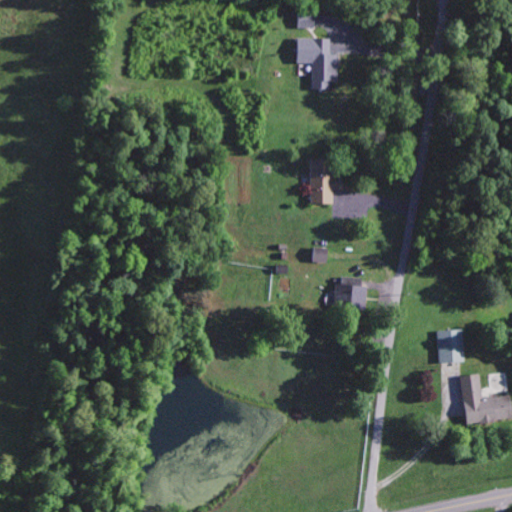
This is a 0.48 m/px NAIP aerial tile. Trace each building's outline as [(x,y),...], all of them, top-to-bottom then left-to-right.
[(328,40),(294,39),(294,64),(310,64),(310,89),(328,90),(328,82),(335,82),(336,55),(328,55),(328,40)] [(314,160),(315,204),(339,203),(339,174),(343,174),(342,159),(314,160)] [(365,285),(338,284),(338,297),(331,297),(331,307),(365,308),(365,285)] [(462,329),(436,330),(437,362),(463,361),(462,329)] [(480,398),(477,373),(458,376),(464,423),(510,418),(507,395),(480,398)]
